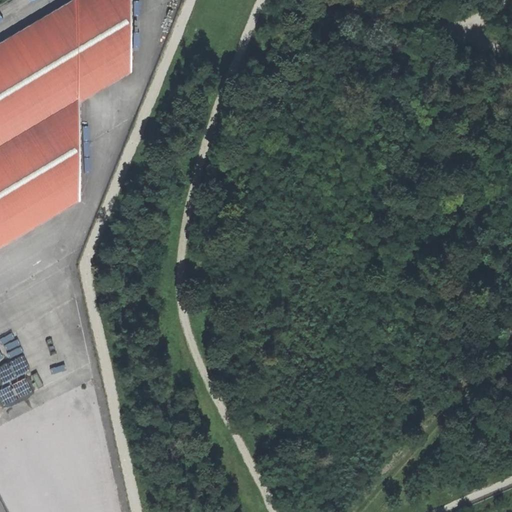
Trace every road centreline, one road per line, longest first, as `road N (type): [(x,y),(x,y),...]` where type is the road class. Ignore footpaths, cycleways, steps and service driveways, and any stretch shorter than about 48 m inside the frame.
road 1 (track): [(264,0),(203,154),(182,282),(195,350),(275,511)]
road 2 (track): [(509,0),(474,23),(445,28),(341,0)]
